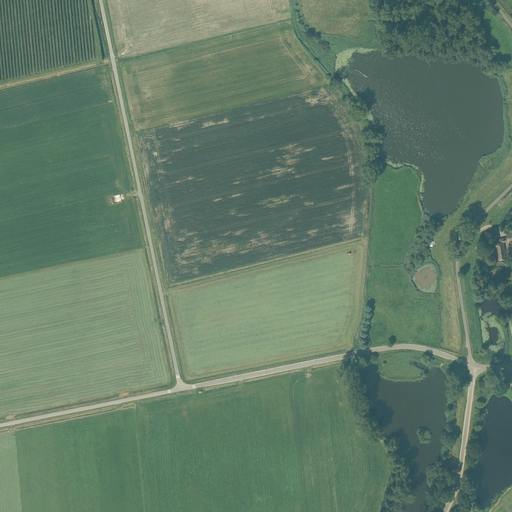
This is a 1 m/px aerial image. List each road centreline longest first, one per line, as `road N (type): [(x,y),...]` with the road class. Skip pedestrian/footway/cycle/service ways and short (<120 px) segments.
road 1 (unclassified): [(180,389),(100,0)]
road 2 (unclassified): [(180,389),(400,346),(471,364)]
road 3 (unclassified): [(471,364),(457,251),(511,185)]
road 4 (unclassified): [(0,425),(180,389)]
road 5 (unclassified): [(444,511),(460,469),(471,364)]
